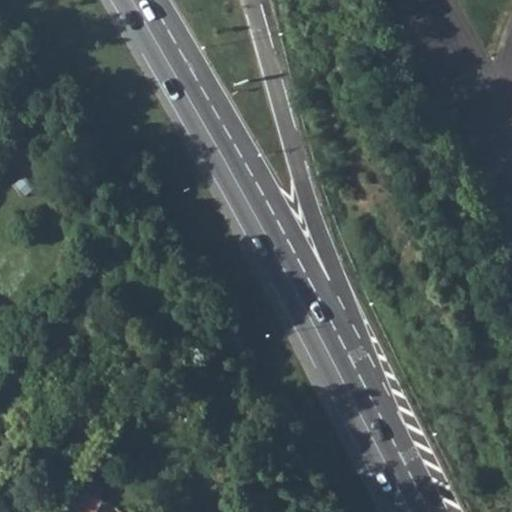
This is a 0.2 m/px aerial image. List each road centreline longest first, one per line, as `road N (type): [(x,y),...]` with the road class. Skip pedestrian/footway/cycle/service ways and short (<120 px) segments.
road 1 (primary): [(134,8),(309,310)]
road 2 (trunk): [(428,511),(309,310)]
road 3 (trunk): [(309,310),(398,511)]
